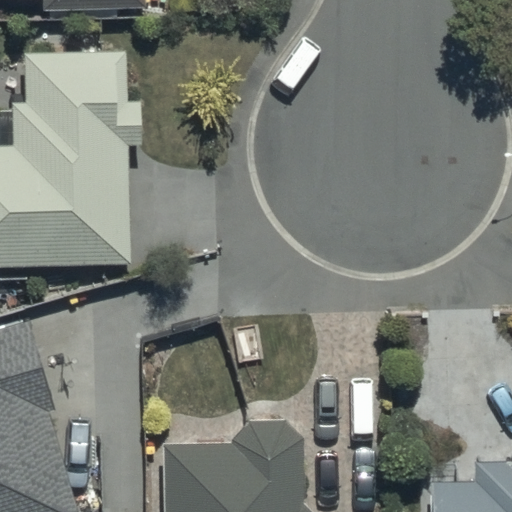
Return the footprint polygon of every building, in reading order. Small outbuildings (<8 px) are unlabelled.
[(43,0),(43,15),(113,13),(112,0),(43,0)] [(8,97),(8,106),(0,105),(0,259),(127,257),(126,140),(140,140),(139,91),(125,92),(124,44),(22,45),(22,96),(8,97)] [(47,407),(54,405),(25,315),(0,322),(0,511),(73,511),(81,509),(47,407)] [(228,434),(159,436),(159,511),(305,511),(304,510),(303,510),(303,509),(302,508),(301,508),(301,507),(300,506),(300,505),(299,505),(299,504),(298,503),(298,502),(298,501),(297,501),(297,500),(296,499),(294,432),(278,417),(245,417),(228,434)] [(430,473),(431,511),(511,511),(511,455),(475,455),(475,473),(430,473)]
